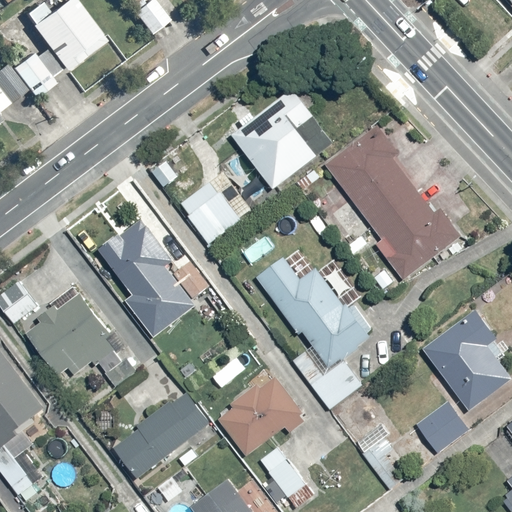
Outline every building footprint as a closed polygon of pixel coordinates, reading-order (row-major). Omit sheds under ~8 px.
[(75,0),(65,0),(31,25),(65,71),(105,41),(75,0)] [(169,22),(153,0),(145,0),(132,9),(150,35),(169,22)] [(291,89),(231,136),(274,190),(334,143),(291,89)] [(378,125),(325,165),(382,240),(376,245),(403,280),(462,236),(441,209),(435,213),(393,158),(400,154),(378,125)] [(181,177),(170,160),(153,171),(165,188),(181,177)] [(254,211),(224,171),(180,204),(210,244),(254,211)] [(176,262),(142,218),(99,251),(134,296),(127,302),(155,339),(197,307),(167,268),(176,262)] [(284,260),(258,278),(299,335),(303,332),(330,369),(372,338),(347,304),(344,306),(317,269),(300,281),(284,260)] [(37,307),(15,279),(0,290),(0,305),(15,324),(37,307)] [(29,334),(60,375),(70,368),(75,375),(93,361),(96,365),(99,363),(117,387),(137,371),(127,358),(123,360),(106,338),(112,334),(81,294),(59,310),(56,306),(40,318),(44,322),(29,334)] [(476,311),(425,350),(471,411),(511,380),(511,378),(488,346),(497,340),(476,311)] [(1,349),(0,349),(0,446),(1,449),(37,422),(34,418),(46,409),(1,349)] [(235,409),(220,420),(247,456),(286,427),(291,433),(306,421),(302,416),(305,414),(277,377),(261,390),(257,386),(232,405),(235,409)] [(141,429),(116,448),(139,478),(211,424),(188,393),(173,404),(171,401),(138,426),(141,429)] [(389,442),(394,438),(383,422),(355,442),(367,457),(391,490),(405,479),(387,455),(395,449),(389,442)] [(315,495),(279,446),(261,459),(297,508),(315,495)] [(253,511),(228,479),(191,507),(194,511),(253,511)]
